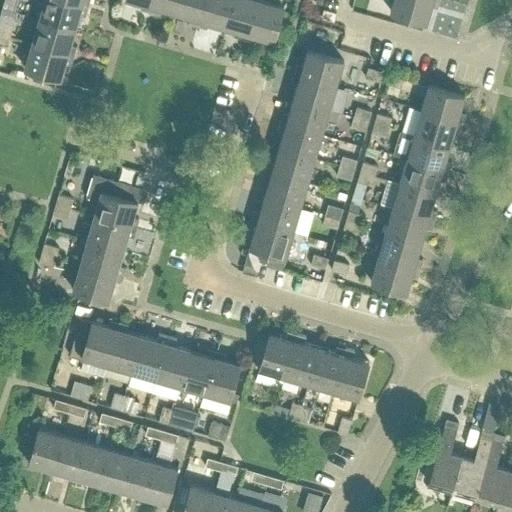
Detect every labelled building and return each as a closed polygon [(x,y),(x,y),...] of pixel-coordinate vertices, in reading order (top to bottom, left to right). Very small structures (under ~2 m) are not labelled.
[(69,0),(43,0),(38,17),(74,28),(79,13),(85,15),(88,5),(69,0)] [(140,7),(149,9),(151,0),(135,0),(141,2),(140,7)] [(160,7),(175,11),(177,0),(151,0),(149,9),(158,12),(160,7)] [(189,21),(197,24),(204,0),(177,0),(175,11),(190,16),(189,21)] [(208,21),(223,25),(230,0),(204,0),(197,24),(206,26),(208,21)] [(237,35),(246,38),(256,0),(230,0),(223,25),(239,30),(237,35)] [(283,3),(271,0),(256,0),(246,38),(255,41),(257,35),(273,40),(283,3)] [(437,6),(438,0),(392,0),(390,9),(426,20),(431,4),(437,6)] [(323,8),(320,17),(333,20),(336,11),(323,8)] [(38,17),(31,41),(74,54),(76,45),(70,43),(74,28),(38,17)] [(0,21),(0,32),(9,35),(12,25),(0,21)] [(0,48),(2,43),(6,45),(9,35),(0,32),(0,48)] [(23,66),(60,77),(64,62),(71,63),(74,54),(31,41),(23,66)] [(297,62),(294,71),(336,83),(344,58),(307,48),(303,64),(297,62)] [(367,66),(364,76),(379,80),(382,71),(367,66)] [(297,82),(293,97),(329,108),(336,83),(294,71),(292,81),(297,82)] [(388,72),(385,82),(400,86),(403,76),(388,72)] [(428,83),(421,108),(463,121),(465,112),(460,110),(465,94),(428,83)] [(283,111),(280,120),(322,132),(329,108),(293,97),(288,113),(283,111)] [(356,105),(353,115),(368,120),(371,110),(356,105)] [(421,108),(414,133),(450,143),(454,129),(460,131),(463,121),(421,108)] [(376,111),(374,121),(389,125),(391,116),(376,111)] [(350,125),(365,130),(368,120),(353,115),(350,125)] [(106,132),(110,121),(98,116),(93,128),(106,132)] [(283,131),(279,146),(315,157),(322,132),(280,120),(277,129),(283,131)] [(386,136),(389,125),(374,121),(371,131),(386,136)] [(414,133),(406,157),(448,169),(451,160),(446,159),(450,143),(414,133)] [(268,160),(266,169),(308,181),(315,157),(279,146),(274,161),(268,160)] [(342,154),(339,164),(353,168),(356,158),(342,154)] [(406,157),(399,181),(435,192),(440,177),(446,179),(448,169),(406,157)] [(362,160),(359,170),(374,174),(377,164),(362,160)] [(336,174),(350,178),(353,168),(339,164),(336,174)] [(269,180),(264,195),(301,205),(308,181),(266,169),(263,178),(269,180)] [(371,184),(374,174),(359,170),(356,180),(371,184)] [(85,196),(97,200),(93,214),(135,227),(138,217),(132,215),(137,200),(126,197),(130,183),(93,172),(85,196)] [(399,181),(392,206),(434,218),(436,209),(431,207),(435,192),(399,181)] [(72,197),(57,193),(54,203),(69,207),(72,197)] [(254,208),(252,217),(294,230),(301,205),(264,195),(260,210),(254,208)] [(66,217),(69,207),(54,203),(52,213),(66,217)] [(327,203),(324,213),(339,217),(342,207),(327,203)] [(392,206),(385,230),(421,241),(425,226),(431,228),(434,218),(392,206)] [(348,208),(345,218),(360,222),(363,213),(348,208)] [(321,222),(336,227),(339,217),(324,213),(321,222)] [(93,214),(86,238),(122,249),(126,234),(132,236),(135,227),(93,214)] [(252,217),(249,226),(254,228),(250,244),(286,255),(294,230),(252,217)] [(357,233),(360,222),(345,218),(342,228),(357,233)] [(385,230),(378,254),(420,266),(422,257),(417,256),(421,241),(385,230)] [(86,238),(79,263),(121,275),(124,266),(118,264),(122,249),(86,238)] [(43,242),(40,251),(55,256),(58,246),(43,242)] [(40,251),(37,261),(52,265),(55,256),(40,251)] [(310,262),(324,266),(327,256),(313,252),(310,262)] [(370,279),(407,290),(411,274),(417,276),(420,266),(378,254),(370,279)] [(348,262),(333,258),(331,268),(345,272),(348,262)] [(119,284),(121,275),(79,263),(71,288),(108,299),(113,282),(119,284)] [(82,355),(107,362),(119,320),(110,318),(108,323),(92,319),(92,320),(80,316),(69,353),(81,357),(82,355)] [(107,362),(131,369),(141,333),(126,328),(128,323),(119,320),(107,362)] [(259,367),(284,375),(296,332),(287,329),(285,335),(269,331),(259,367)] [(131,369),(155,376),(167,334),(158,331),(156,337),(141,333),(131,369)] [(284,375),(308,382),(319,345),(303,341),(305,335),(296,332),(284,375)] [(155,376),(179,383),(190,347),(175,343),(176,337),(167,334),(155,376)] [(308,382),(333,389),(345,346),(335,343),(333,349),(319,345),(308,382)] [(179,383),(204,390),(216,349),(207,346),(205,352),(190,347),(179,383)] [(354,349),(345,346),(333,389),(358,396),(369,359),(352,355),(354,349)] [(225,351),(216,349),(204,390),(229,398),(239,362),(223,357),(225,351)] [(75,379),(71,394),(87,399),(92,384),(75,379)] [(110,406),(120,408),(124,394),(114,391),(110,406)] [(134,397),(124,394),(120,408),(130,411),(134,397)] [(52,406),(68,410),(70,402),(55,398),(52,406)] [(288,415),(298,418),(302,403),(292,400),(288,415)] [(85,407),(70,402),(68,410),(83,415),(85,407)] [(312,406),(302,403),(298,418),(307,421),(312,406)] [(159,420),(169,422),(173,408),(163,405),(159,420)] [(183,411),(173,408),(169,422),(178,425),(183,411)] [(99,419),(114,424),(116,416),(101,411),(99,419)] [(341,414),(337,429),(347,432),(351,417),(341,414)] [(131,421),(116,416),(114,424),(128,429),(131,421)] [(428,481),(452,488),(462,455),(450,451),(459,421),(447,417),(428,481)] [(212,419),(208,434),(218,437),(222,422),(212,419)] [(145,433),(160,437),(162,429),(147,424),(145,433)] [(27,461),(51,468),(62,432),(37,425),(27,461)] [(452,488),(475,495),(494,431),(483,428),(474,458),(462,455),(452,488)] [(177,433),(162,429),(160,437),(175,441),(177,433)] [(475,495),(498,502),(508,468),(496,465),(505,434),(494,431),(475,495)] [(51,468),(74,475),(85,439),(62,432),(51,468)] [(74,475),(98,481),(108,446),(85,439),(74,475)] [(98,481),(121,488),(131,452),(108,446),(98,481)] [(121,488),(144,495),(154,459),(131,452),(121,488)] [(204,464),(220,469),(223,460),(207,456),(204,464)] [(178,466),(154,459),(144,495),(168,502),(178,466)] [(237,464),(223,460),(220,469),(235,473),(237,464)] [(272,461),(270,472),(302,479),(304,468),(272,461)] [(511,506),(511,469),(508,468),(498,502),(511,506)] [(250,478),(266,482),(268,474),(252,470),(250,478)] [(283,479),(268,474),(266,482),(281,487),(283,479)] [(181,511),(207,511),(214,489),(190,482),(181,511)] [(264,488),(260,502),(257,511),(282,511),(284,509),(284,507),(288,495),(264,488)] [(207,511),(232,511),(237,496),(214,489),(207,511)] [(232,511),(257,511),(260,502),(237,496),(232,511)]
